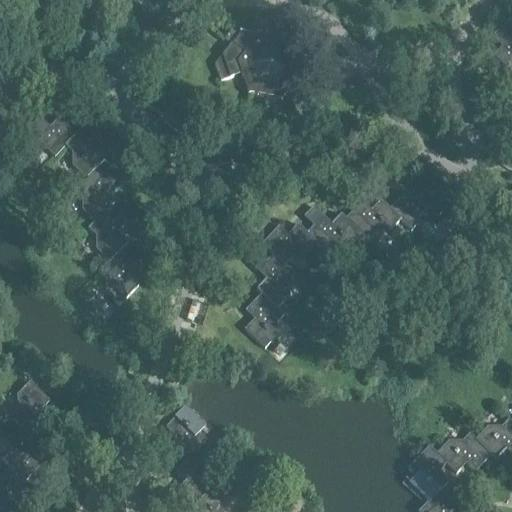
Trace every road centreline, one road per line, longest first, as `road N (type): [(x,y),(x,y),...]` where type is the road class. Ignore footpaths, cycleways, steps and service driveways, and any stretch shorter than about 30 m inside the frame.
road 1 (residential): [(205,239),(126,460)]
road 2 (residential): [(264,171),(398,130)]
road 3 (residential): [(107,89),(168,39),(194,0)]
road 4 (residential): [(107,89),(197,171)]
